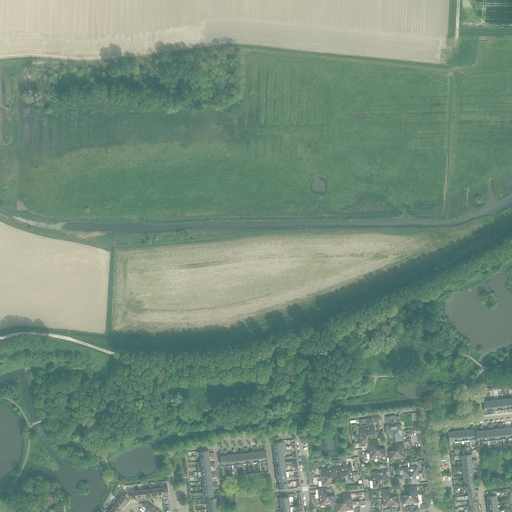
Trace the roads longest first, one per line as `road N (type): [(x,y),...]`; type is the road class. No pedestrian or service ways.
road 1 (track): [(121,355),(207,355),(391,299)]
road 2 (residential): [(391,299),(511,242)]
road 3 (track): [(0,340),(61,337),(121,355)]
